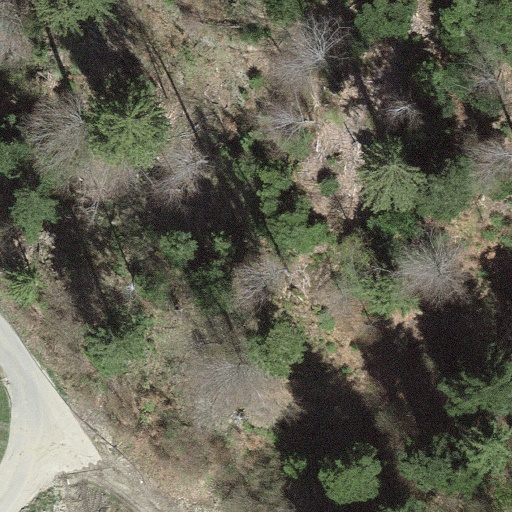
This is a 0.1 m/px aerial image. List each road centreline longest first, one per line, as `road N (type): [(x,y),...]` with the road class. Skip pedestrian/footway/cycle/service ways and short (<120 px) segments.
road 1 (unclassified): [(0,345),(47,425),(41,454),(0,502)]
road 2 (track): [(47,441),(147,511)]
